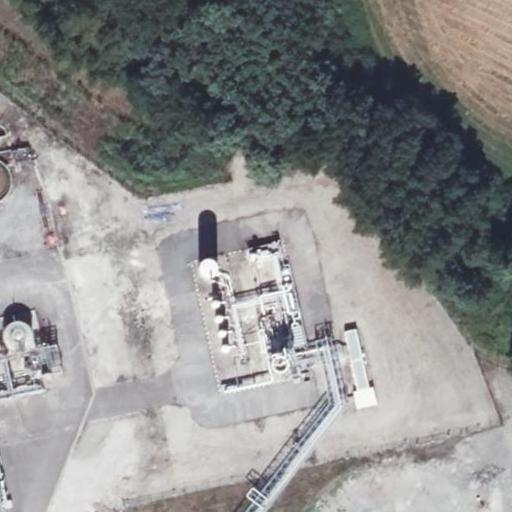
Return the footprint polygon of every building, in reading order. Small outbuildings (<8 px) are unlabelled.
[(31,161),(28,148),(11,152),(13,165),(31,161)] [(5,199),(8,196),(10,191),(12,186),(12,182),(11,177),(10,172),(7,168),(4,164),(0,161),(0,202),(1,202),(5,199)] [(192,394),(198,428),(321,407),(311,354),(305,355),(286,245),(193,261),(216,389),(192,394)] [(0,363),(0,395),(9,395),(8,363),(0,363)] [(0,511),(8,511),(0,460),(0,511)]
